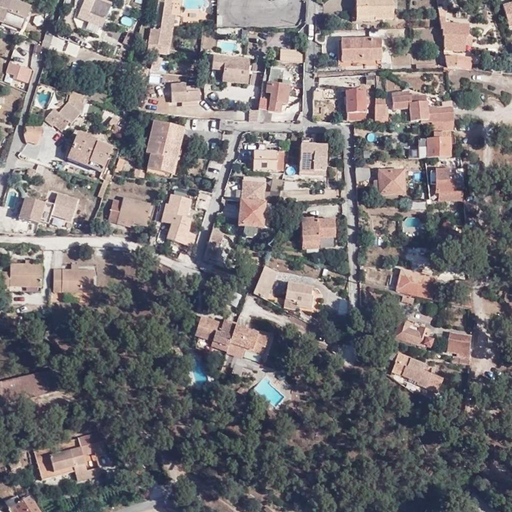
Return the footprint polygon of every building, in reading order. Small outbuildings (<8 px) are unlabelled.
[(8,0),(0,0),(0,12),(7,16),(4,23),(23,30),(31,9),(8,0)] [(93,0),(92,0),(84,0),(81,9),(89,11),(88,13),(94,16),(92,22),(101,24),(103,18),(105,19),(111,4),(99,0),(93,0)] [(150,3),(144,0),(130,0),(128,3),(144,12),(150,3)] [(161,25),(172,27),(174,18),(169,17),(172,6),(169,5),(170,0),(166,0),(166,1),(161,25)] [(392,20),(391,0),(354,0),(355,18),(374,17),(374,20),(392,20)] [(438,8),(439,18),(442,19),(443,25),(445,25),(446,18),(447,18),(446,11),(442,10),(441,7),(438,8)] [(34,24),(42,25),(44,16),(36,14),(34,24)] [(442,37),(443,51),(452,50),(452,45),(465,45),(465,33),(468,33),(468,25),(445,25),(443,25),(442,19),(439,18),(440,30),(441,31),(442,37)] [(167,48),(172,27),(161,25),(160,31),(157,46),(167,48)] [(137,31),(128,29),(124,40),(132,43),(137,31)] [(157,46),(160,31),(151,29),(148,45),(157,46)] [(452,51),(470,50),(471,50),(470,33),(468,33),(465,33),(465,45),(452,45),(452,50),(452,51)] [(381,38),(345,40),(345,44),(340,45),(340,61),(381,59),(381,38)] [(444,58),(447,68),(471,70),(470,58),(458,57),(444,58)] [(247,61),(213,58),(212,72),(222,72),(222,83),(246,85),(247,61)] [(32,72),(19,67),(15,79),(28,84),(32,72)] [(288,85),(262,82),(259,99),(268,101),(267,111),(279,113),(281,103),(286,103),(288,85)] [(170,84),(171,93),(185,92),(184,84),(170,84)] [(86,97),(106,105),(109,95),(89,89),(86,97)] [(344,90),(346,120),(365,119),(363,90),(344,90)] [(200,101),(199,91),(185,92),(171,93),(171,103),(200,101)] [(73,95),(71,94),(69,101),(75,103),(72,110),(67,105),(58,115),(53,112),(44,122),(50,129),(54,126),(61,133),(69,125),(71,127),(79,117),(82,118),(85,108),(83,106),(86,97),(74,93),(73,95)] [(408,96),(402,97),(402,93),(390,94),(392,110),(408,108),(410,122),(419,121),(420,123),(424,122),(424,123),(433,122),(453,121),(451,108),(436,110),(436,107),(426,108),(424,96),(417,96),(416,95),(408,96)] [(374,124),(385,124),(386,115),(384,115),(384,106),(383,106),(383,99),(374,99),(374,103),(374,124)] [(257,110),(257,123),(268,122),(269,116),(264,115),(264,111),(257,110)] [(119,122),(113,118),(109,125),(114,128),(119,122)] [(232,131),(233,122),(220,121),(219,131),(232,131)] [(453,121),(433,122),(433,132),(455,132),(453,121)] [(146,155),(151,156),(176,161),(183,131),(153,125),(146,155)] [(25,139),(29,143),(36,144),(40,129),(28,129),(25,139)] [(77,132),(68,152),(103,166),(110,149),(83,138),(84,135),(77,132)] [(418,141),(418,158),(423,158),(449,158),(449,134),(434,134),(434,140),(418,141)] [(314,172),(327,172),(328,148),(314,148),(314,140),(303,140),(303,147),(302,147),(301,174),(314,174),(314,172)] [(103,166),(68,152),(66,158),(101,171),(103,166)] [(251,172),(283,172),(284,172),(284,168),(284,154),(275,154),(252,153),(251,172)] [(174,174),(177,161),(176,161),(151,156),(147,174),(171,179),(173,174),(174,174)] [(124,160),(119,159),(115,173),(120,174),(124,160)] [(371,170),(357,170),(358,183),(371,183),(371,170)] [(463,200),(462,191),(456,192),(454,170),(434,171),(435,194),(438,194),(438,201),(463,200)] [(134,179),(144,180),(146,173),(136,171),(134,179)] [(380,173),(380,183),(381,194),(381,196),(406,196),(405,173),(380,173)] [(108,186),(103,184),(98,197),(100,197),(104,198),(108,186)] [(192,201),(171,195),(168,205),(166,205),(161,222),(171,225),(166,240),(190,247),(194,235),(187,232),(192,217),(187,216),(192,201)] [(117,219),(133,223),(144,226),(149,205),(122,198),(121,204),(113,201),(107,222),(116,224),(117,219)] [(29,221),(25,235),(36,235),(39,224),(44,207),(45,204),(26,199),(19,219),(29,221)] [(80,223),(79,225),(88,227),(90,222),(91,222),(95,207),(93,206),(94,203),(83,201),(83,203),(69,201),(67,216),(74,217),(74,222),(80,223)] [(240,227),(240,230),(244,230),(245,234),(248,237),(254,238),(257,236),(257,229),(262,229),(264,204),(242,203),(240,203),(239,227),(240,227)] [(44,207),(39,224),(50,227),(53,217),(51,216),(53,210),(44,207)] [(131,229),(133,223),(117,219),(116,224),(131,229)] [(313,222),(313,220),(301,221),(302,244),(319,244),(319,239),(319,236),(324,236),(324,239),(335,239),(334,220),(313,222)] [(211,232),(202,261),(206,262),(207,259),(212,261),(212,259),(220,235),(211,232)] [(226,249),(217,246),(212,259),(221,262),(226,249)] [(439,263),(420,262),(420,272),(438,272),(439,263)] [(268,292),(276,277),(275,270),(265,266),(252,296),(258,299),(262,290),(268,292)] [(10,290),(52,290),(52,268),(23,267),(23,273),(10,273),(10,290)] [(69,296),(108,296),(108,273),(70,272),(69,296)] [(410,287),(408,295),(431,300),(432,295),(423,292),(424,288),(433,290),(436,279),(426,277),(426,279),(413,276),(413,274),(399,272),(397,285),(410,287)] [(443,303),(471,310),(469,280),(461,281),(461,297),(445,293),(443,303)] [(309,303),(310,296),(311,288),(288,284),(285,300),(296,302),(296,307),(312,310),(313,304),(309,303)] [(413,298),(402,296),(401,301),(412,304),(413,298)] [(296,302),(285,300),(284,307),(295,310),(296,307),(296,302)] [(272,360),(280,338),(267,333),(266,336),(249,329),(249,328),(236,323),(234,326),(213,318),(205,339),(223,346),(222,350),(239,356),(238,359),(252,364),(256,354),(272,360)] [(399,322),(393,342),(411,347),(411,344),(424,348),(425,347),(430,348),(432,341),(428,339),(430,332),(420,328),(418,333),(408,330),(410,325),(399,322)] [(457,356),(469,359),(470,337),(449,334),(447,352),(457,355),(457,356)] [(395,364),(398,355),(393,353),(390,362),(395,364)] [(399,354),(398,355),(395,364),(392,372),(416,382),(416,384),(438,394),(443,382),(431,376),(431,374),(423,371),(426,365),(399,354)] [(233,372),(241,375),(244,365),(236,363),(233,372)] [(102,375),(114,388),(122,381),(117,375),(115,377),(108,370),(102,375)] [(59,374),(77,393),(72,371),(59,374)] [(14,408),(77,393),(59,374),(10,384),(14,408)] [(456,423),(463,428),(466,405),(460,404),(459,417),(457,420),(456,423)] [(87,475),(100,472),(97,458),(117,454),(113,434),(90,439),(91,443),(48,453),(50,462),(63,459),(66,472),(87,468),(87,474),(87,475)] [(63,459),(50,462),(54,481),(67,478),(66,472),(63,459)] [(67,478),(87,474),(87,468),(66,472),(67,478)] [(112,470),(100,472),(87,475),(89,483),(113,479),(112,470)] [(6,494),(1,497),(11,511),(39,511),(25,489),(9,498),(6,494)] [(503,511),(474,491),(458,511),(503,511)]
